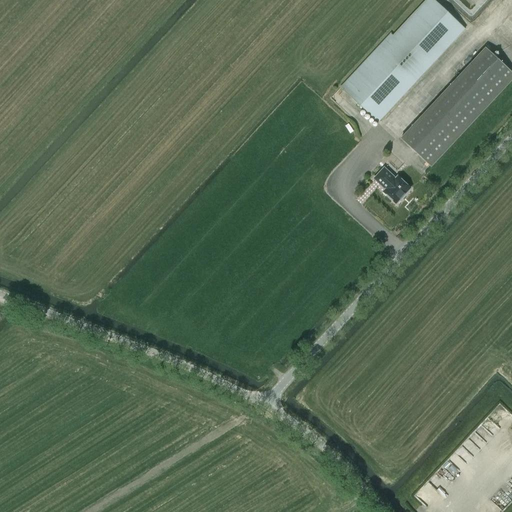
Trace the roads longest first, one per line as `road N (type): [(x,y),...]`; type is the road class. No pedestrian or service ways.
road 1 (unclassified): [(263,399),(511,137)]
road 2 (unclassified): [(0,290),(263,399)]
road 3 (unclassified): [(384,511),(263,399)]
